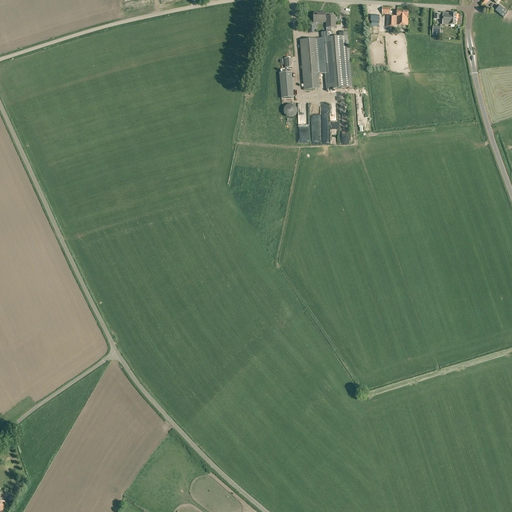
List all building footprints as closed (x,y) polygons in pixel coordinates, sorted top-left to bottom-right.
[(504,18),(508,13),(498,5),(494,10),(504,18)] [(408,17),(408,12),(397,11),(397,17),(387,16),(386,27),(397,28),(397,25),(408,26),(408,17)] [(440,11),(432,11),(432,21),(440,21),(440,11)] [(314,23),(325,23),(325,21),(325,13),(314,13),(314,21),(314,23)] [(450,14),(443,13),(443,25),(450,25),(456,26),(457,14),(450,14)] [(379,21),(379,15),(371,15),(371,21),(372,21),(371,27),(378,27),(378,21),(379,21)] [(326,32),(332,32),(332,28),(336,28),(336,17),(326,17),(326,28),(326,32)] [(432,33),(432,35),(437,35),(437,33),(440,34),(441,27),(433,27),(432,33)] [(332,32),(326,32),(322,33),(323,44),(327,90),(352,88),(348,33),(339,33),(339,37),(333,38),(333,32),(332,32)] [(304,90),(320,89),(316,39),(300,40),(304,90)] [(282,99),(294,98),(292,73),(280,74),(282,99)] [(291,119),(292,118),(293,118),(294,118),(295,117),(296,116),(297,115),(297,114),(297,113),(298,112),(298,111),(297,110),(297,109),(297,108),(296,108),(296,107),(295,106),(294,106),(294,105),(293,105),(292,105),(291,105),(290,105),(289,105),(288,105),(287,106),(286,106),(286,107),(285,107),(285,108),(284,109),(284,110),(284,111),(284,112),(284,113),(284,114),(284,115),(285,115),(285,116),(286,116),(286,117),(287,117),(287,118),(288,118),(289,118),(290,118),(291,119)]
